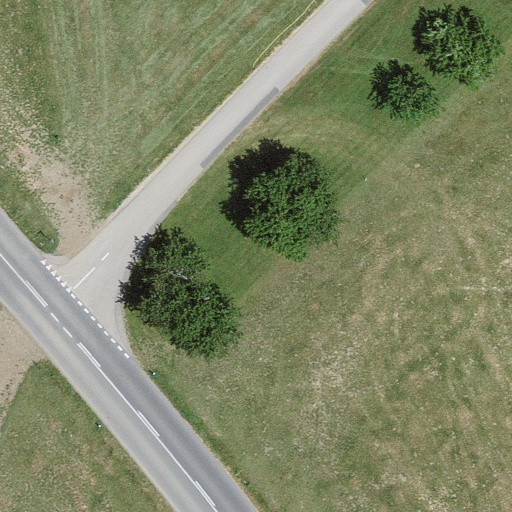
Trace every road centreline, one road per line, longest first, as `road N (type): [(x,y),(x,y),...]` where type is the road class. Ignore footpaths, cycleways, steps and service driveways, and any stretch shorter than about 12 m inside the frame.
road 1 (track): [(363,0),(57,321)]
road 2 (tertiary): [(0,254),(208,511)]
